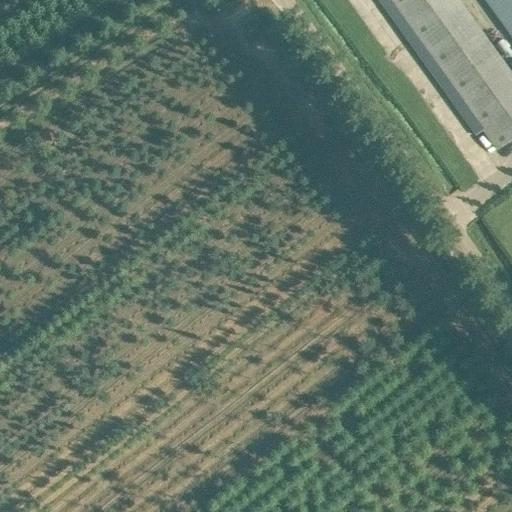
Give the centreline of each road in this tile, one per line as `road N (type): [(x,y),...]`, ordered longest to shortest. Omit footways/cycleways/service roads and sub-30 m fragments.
road 1 (unclassified): [(511,314),(284,0)]
road 2 (track): [(172,0),(0,107)]
